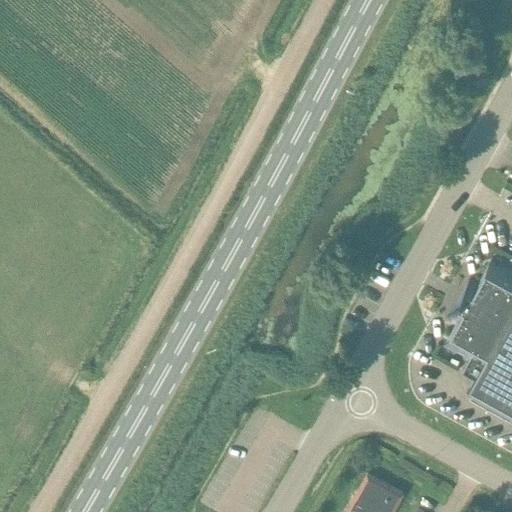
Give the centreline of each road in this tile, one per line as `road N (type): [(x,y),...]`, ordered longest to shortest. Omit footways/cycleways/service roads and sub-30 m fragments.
road 1 (primary): [(82,511),(375,0)]
road 2 (unclassified): [(35,511),(322,0)]
road 3 (unclassified): [(343,394),(511,92)]
road 4 (unclassified): [(511,486),(343,394)]
road 5 (unclassified): [(273,511),(343,394)]
